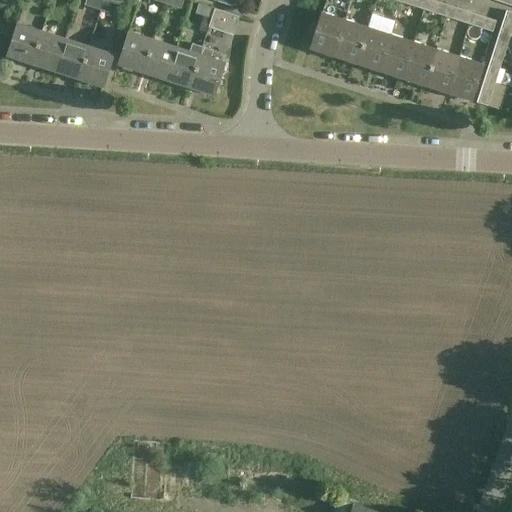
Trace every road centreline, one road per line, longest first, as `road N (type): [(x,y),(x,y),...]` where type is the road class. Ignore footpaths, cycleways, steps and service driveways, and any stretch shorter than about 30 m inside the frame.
road 1 (tertiary): [(0,132),(256,149)]
road 2 (tertiary): [(256,149),(511,163)]
road 3 (residential): [(278,0),(261,62),(256,149)]
